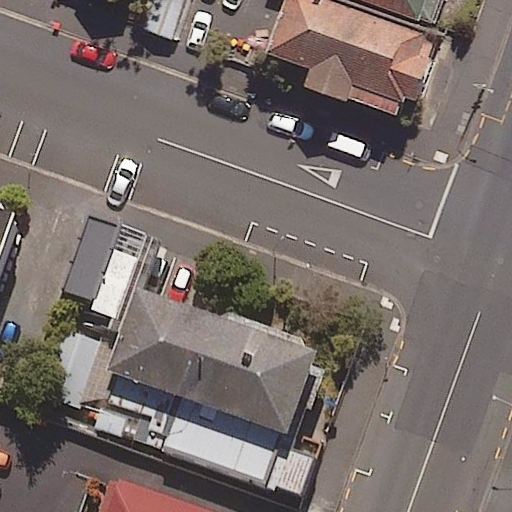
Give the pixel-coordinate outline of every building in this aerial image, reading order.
[(434,40),(324,0),(309,0),(286,63),(326,77),(319,96),(355,110),(362,91),(414,111),(419,98),(432,103),(446,64),(428,58),(434,40)] [(365,0),(436,26),(445,0),(365,0)] [(0,265),(16,215),(0,209),(0,265)] [(318,353),(140,290),(158,238),(86,212),(54,302),(114,323),(108,339),(66,324),(40,399),(94,418),(90,430),(308,508),(325,459),(286,445),(318,353)] [(210,511),(118,479),(106,511),(210,511)]
